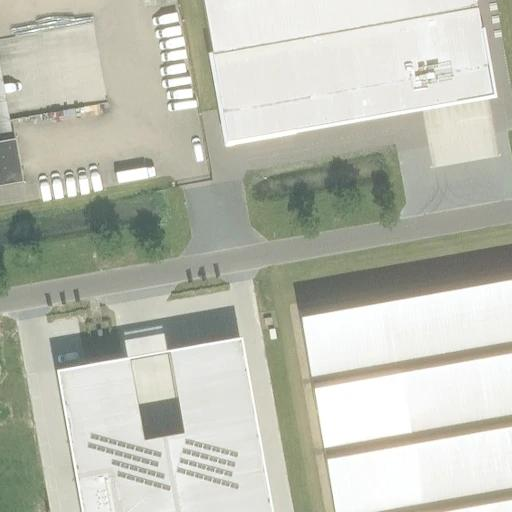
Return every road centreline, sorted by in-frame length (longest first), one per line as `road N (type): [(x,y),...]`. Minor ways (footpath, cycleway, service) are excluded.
road 1 (unclassified): [(511,211),(0,304)]
road 2 (unknown): [(146,125),(57,149),(26,183),(0,197)]
